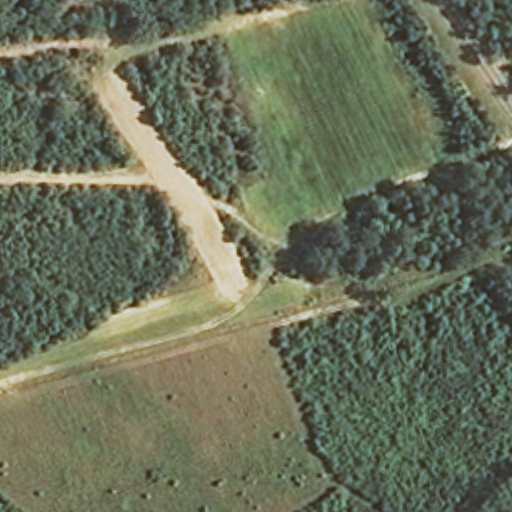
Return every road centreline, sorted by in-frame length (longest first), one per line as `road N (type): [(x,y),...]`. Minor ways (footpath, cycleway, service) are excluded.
road 1 (residential): [(0,386),(138,329),(511,248)]
road 2 (secondary): [(511,108),(438,0)]
